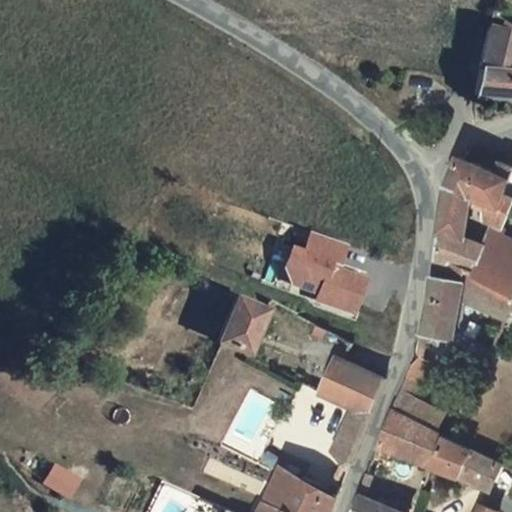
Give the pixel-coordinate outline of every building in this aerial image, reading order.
[(511,33),(486,27),(467,96),(511,107),(511,33)] [(458,305),(501,328),(506,316),(511,318),(511,300),(502,295),(511,273),(511,243),(493,233),(505,205),(493,199),(506,167),(493,160),(487,172),(451,156),(441,184),(432,268),(424,336),(422,340),(452,344),(458,305)] [(341,264),(349,243),(309,229),(303,246),(294,243),(279,284),(357,312),(370,275),(341,264)] [(260,312),(226,298),(209,344),(244,356),(260,312)] [(381,378),(330,358),(316,397),(340,405),(323,455),(349,466),(368,416),(381,378)] [(395,449),(485,488),(496,464),(447,439),(409,419),(434,360),(413,360),(391,409),(369,457),(387,466),(395,449)] [(325,511),(332,500),(272,475),(247,511),(325,511)] [(403,511),(354,490),(344,511),(403,511)]
